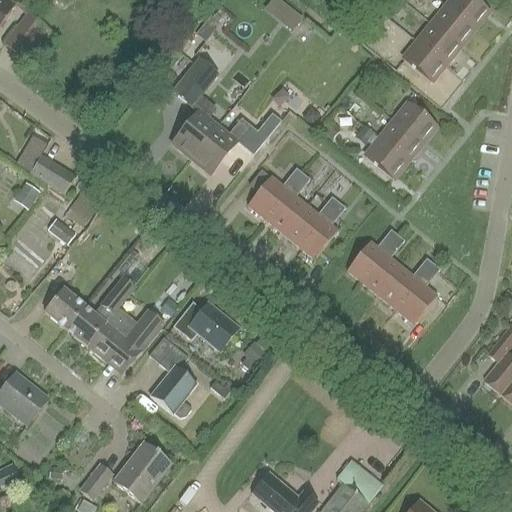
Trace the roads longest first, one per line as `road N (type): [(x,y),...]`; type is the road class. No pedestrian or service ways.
road 1 (unclassified): [(409,405),(0,86)]
road 2 (residential): [(409,405),(486,301),(511,146)]
road 3 (residential): [(106,408),(0,326)]
road 4 (unclassified): [(511,489),(409,405)]
